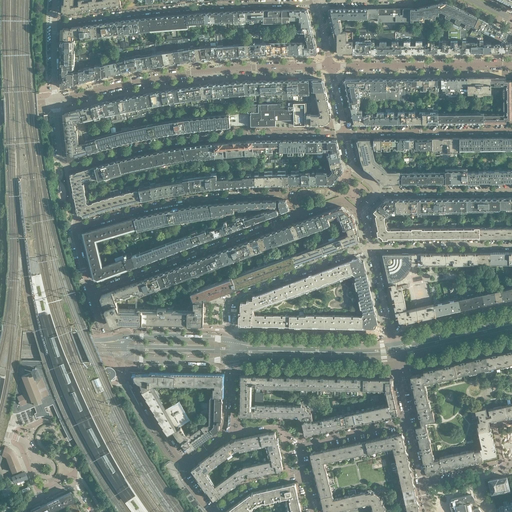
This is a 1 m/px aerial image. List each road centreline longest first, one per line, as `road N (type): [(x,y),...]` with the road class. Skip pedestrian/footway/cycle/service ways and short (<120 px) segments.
road 1 (residential): [(64,164),(212,136),(345,132)]
road 2 (residential): [(55,101),(188,72),(330,65)]
road 3 (residential): [(55,21),(316,1)]
road 4 (residential): [(300,213),(291,195),(210,197),(74,228)]
road 5 (residential): [(90,292),(300,213)]
road 6 (residential): [(330,65),(511,64)]
road 7 (residential): [(370,248),(232,297),(228,328)]
road 8 (residential): [(229,366),(396,369)]
road 9 (residential): [(345,132),(511,130)]
road 10 (secondary): [(229,359),(393,355)]
road 11 (secondary): [(391,343),(228,340)]
road 12 (residential): [(389,332),(228,328)]
road 13 (residential): [(304,473),(297,445),(407,420)]
road 14 (residential): [(370,248),(511,246)]
road 15 (residential): [(511,190),(378,192)]
road 16 (residential): [(511,305),(389,332)]
road 17 (secondary): [(0,351),(124,356)]
road 18 (secondary): [(511,318),(391,343)]
road 19 (residential): [(229,366),(229,431),(182,464)]
road 20 (secondary): [(393,355),(511,329)]
